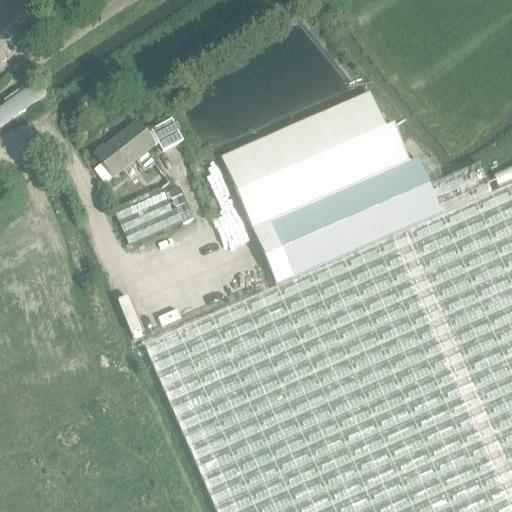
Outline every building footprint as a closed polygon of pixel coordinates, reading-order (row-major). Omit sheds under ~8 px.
[(0,120),(4,126),(44,97),(38,88),(33,93),(31,90),(21,97),(17,92),(3,102),(6,107),(0,111),(0,120)] [(220,160),(274,290),(490,196),(478,167),(442,182),(432,158),(417,164),(417,163),(408,166),(393,128),(384,132),(368,95),(220,160)] [(160,152),(181,141),(169,120),(143,135),(136,127),(95,159),(101,167),(94,172),(105,185),(111,179),(113,182),(136,163),(145,175),(154,168),(145,157),(154,149),(152,147),(155,145),(160,152)] [(511,511),(511,186),(490,196),(274,290),(143,347),(156,380),(214,511),(511,511)] [(173,211),(168,213),(159,192),(112,213),(123,237),(127,246),(179,223),(180,226),(191,220),(176,188),(165,193),(173,211)]
